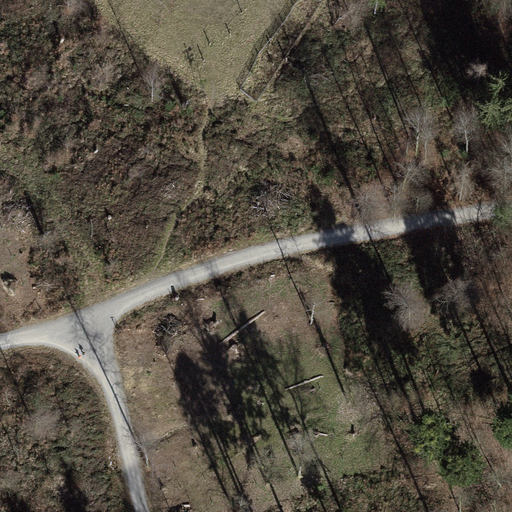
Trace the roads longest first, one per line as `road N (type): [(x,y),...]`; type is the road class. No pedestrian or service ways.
road 1 (track): [(96,313),(221,265),(511,206)]
road 2 (track): [(141,511),(96,313)]
